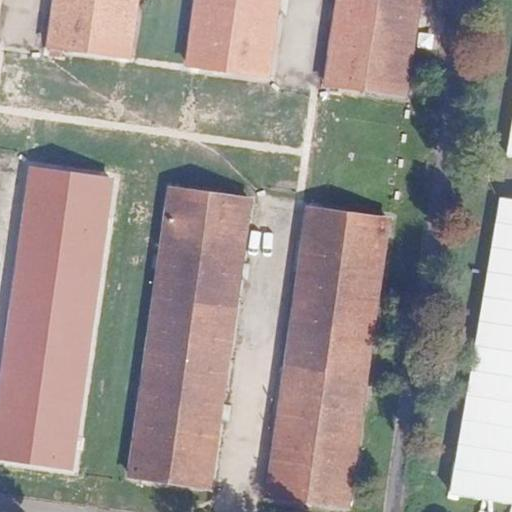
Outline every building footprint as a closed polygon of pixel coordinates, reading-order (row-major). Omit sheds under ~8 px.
[(50,0),(44,47),(122,58),(129,0),(50,0)] [(268,77),(279,0),(198,0),(189,66),(268,77)] [(339,0),(327,85),(407,96),(420,0),(339,0)] [(96,300),(112,180),(33,169),(0,406),(0,458),(72,469),(96,300)] [(131,478),(211,489),(221,416),(251,200),(172,189),(131,478)] [(511,198),(499,197),(451,494),(511,503),(511,198)] [(269,497),(349,509),(384,258),(389,220),(310,209),(269,497)]
